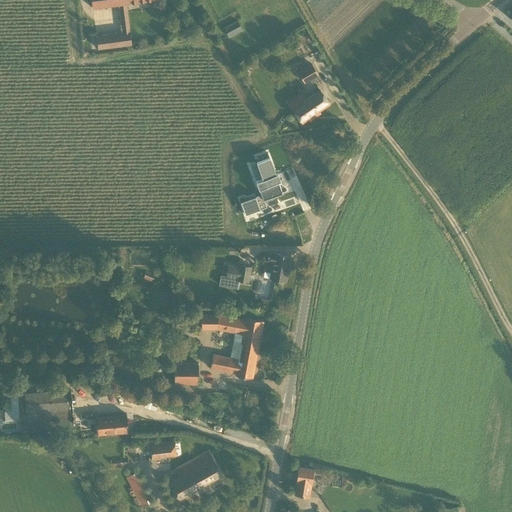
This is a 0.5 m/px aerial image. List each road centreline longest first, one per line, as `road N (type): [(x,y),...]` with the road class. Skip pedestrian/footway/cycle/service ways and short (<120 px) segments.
road 1 (unclassified): [(269,511),(323,224),(381,112),(473,24)]
road 2 (unknown): [(280,441),(127,395),(75,389)]
